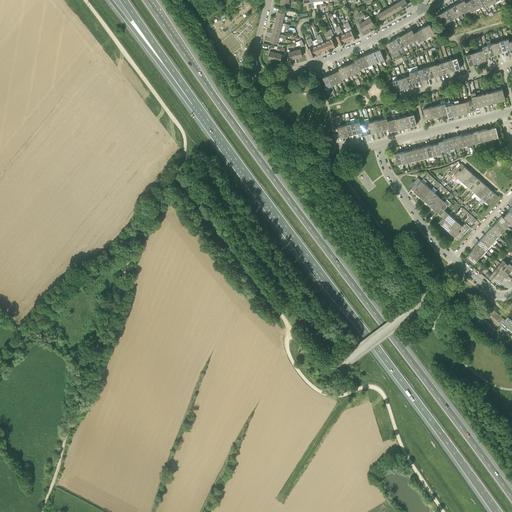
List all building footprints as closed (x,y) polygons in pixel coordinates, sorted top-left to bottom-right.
[(349,8),(345,0),(343,0),(342,1),(344,6),(345,6),(347,13),(351,12),(349,7),(349,8)] [(470,9),(466,2),(464,0),(463,0),(460,2),(465,11),(470,9)] [(475,9),(469,0),(466,2),(470,9),(471,12),(475,9)] [(479,7),(474,0),(469,0),(475,9),(479,7)] [(403,7),(399,1),(394,4),(397,10),(403,7)] [(465,11),(460,2),(456,4),(462,13),(465,11)] [(397,10),(394,4),(388,8),(392,14),(397,10)] [(462,13),(456,4),(452,6),(458,16),(462,13)] [(458,16),(452,6),(448,8),(454,18),(458,16)] [(392,14),(388,8),(383,11),(387,17),(392,14)] [(454,18),(448,8),(444,11),(450,20),(454,18)] [(284,19),(287,20),(288,17),(285,17),(285,13),(278,11),(277,17),(284,19)] [(387,17),(383,11),(378,14),(381,20),(387,17)] [(450,20),(444,11),(441,13),(446,22),(450,20)] [(446,22),(441,13),(436,15),(442,25),(446,22)] [(370,17),(365,21),(369,27),(374,24),(370,17)] [(353,38),(346,23),(345,20),(343,21),(345,25),(346,28),(344,29),(345,33),(348,40),(353,38)] [(369,27),(365,21),(359,24),(363,30),(369,27)] [(346,23),(353,38),(353,39),(357,37),(354,29),(352,30),(351,26),(350,26),(348,22),(346,23)] [(426,26),(431,35),(435,33),(430,23),(426,26)] [(348,40),(345,33),(343,33),(342,30),(341,30),(340,27),(339,24),(337,25),(337,26),(344,42),(348,40)] [(344,42),(337,26),(335,27),(337,32),(338,36),(336,36),(339,44),(344,42)] [(422,28),(427,37),(431,35),(426,26),(422,28)] [(418,30),(423,40),(427,37),(422,28),(418,30)] [(281,31),(274,29),(272,35),(279,37),(283,38),(286,39),(287,36),(287,35),(280,34),(281,31)] [(408,31),(413,41),(417,38),(414,32),(412,29),(408,31)] [(326,31),(333,47),(338,45),(334,37),(332,38),(331,34),(331,35),(329,30),(326,31)] [(414,32),(417,38),(419,42),(423,40),(418,30),(414,32)] [(333,47),(326,31),(324,32),(326,36),(326,37),(327,40),(325,41),(329,48),(333,47)] [(404,33),(409,43),(413,41),(408,31),(404,33)] [(400,35),(405,45),(409,43),(404,33),(400,35)] [(320,52),(317,45),(315,46),(313,42),(312,39),(310,34),(308,35),(309,38),(316,54),(320,52)] [(329,48),(325,41),(323,42),(322,38),(320,35),(320,34),(318,35),(324,50),(329,48)] [(279,37),(272,35),(271,42),(278,43),(279,37)] [(324,50),(318,35),(316,36),(318,40),(317,40),(319,44),(317,45),(320,52),(324,50)] [(396,38),(401,47),(405,45),(400,35),(396,38)] [(316,54),(309,38),(307,39),(307,41),(309,44),(308,44),(310,48),(308,48),(311,56),(316,54)] [(392,40),(397,50),(401,47),(396,38),(392,40)] [(397,50),(392,40),(388,42),(393,52),(397,50)] [(376,50),(380,60),(384,58),(380,48),(376,50)] [(372,52),(376,62),(380,60),(376,50),(372,52)] [(368,54),(372,63),(376,62),(372,52),(368,54)] [(363,55),(367,65),(372,63),(368,54),(363,55)] [(359,57),(363,67),(367,65),(363,55),(359,57)] [(355,61),(359,69),(363,67),(359,57),(355,59),(355,61)] [(352,62),(356,73),(360,71),(359,69),(355,61),(352,62)] [(347,64),(352,74),(356,73),(352,62),(347,64)] [(343,66),(348,76),(352,74),(347,64),(343,66)] [(430,77),(427,66),(427,67),(426,65),(422,66),(423,68),(426,78),(430,77)] [(340,70),(343,78),(348,76),(343,66),(339,68),(340,70)] [(335,72),(340,82),(344,80),(343,78),(340,70),(335,72)] [(331,73),(336,83),(340,82),(335,72),(331,73)] [(327,75),(331,85),(336,83),(331,73),(327,75)] [(410,87),(406,76),(405,74),(401,76),(402,77),(405,88),(410,87)] [(333,88),(331,85),(327,75),(323,77),(324,79),(321,81),(325,88),(327,87),(328,90),(333,88)] [(451,171),(454,175),(458,171),(459,172),(465,166),(461,163),(457,168),(455,166),(451,171)] [(458,171),(454,175),(458,178),(461,174),(463,175),(468,169),(465,166),(459,172),(458,171)] [(461,174),(458,178),(461,181),(465,177),(466,178),(471,172),(468,169),(463,175),(461,174)] [(465,177),(461,181),(464,184),(468,179),(470,181),(475,175),(471,172),(466,178),(465,177)] [(468,179),(464,184),(468,186),(471,182),(473,184),(478,178),(475,175),(470,181),(468,179)] [(411,189),(414,192),(418,187),(417,186),(421,180),(418,177),(413,182),(415,184),(411,189)] [(471,182),(468,186),(471,189),(475,185),(476,187),(481,181),(478,178),(473,184),(471,182)] [(418,187),(414,192),(418,195),(422,190),(420,189),(425,183),(421,180),(417,186),(418,187)] [(475,185),(471,189),(474,192),(478,188),(480,190),(485,184),(481,181),(476,187),(475,185)] [(422,190),(418,195),(421,198),(425,193),(423,192),(428,186),(425,183),(420,189),(422,190)] [(478,188),(474,192),(478,195),(481,191),(483,193),(488,187),(485,184),(480,190),(478,188)] [(425,193),(421,198),(424,201),(428,196),(427,195),(431,189),(428,186),(423,192),(425,193)] [(481,191),(478,195),(481,198),(485,194),(486,196),(492,190),(488,187),(483,193),(481,191)] [(428,196),(424,201),(428,204),(432,199),(430,198),(435,192),(431,189),(427,195),(428,196)] [(485,194),(481,198),(485,201),(488,197),(490,199),(495,193),(492,190),(486,196),(485,194)] [(432,199),(428,204),(431,207),(435,202),(434,201),(438,195),(435,192),(430,198),(432,199)] [(488,197),(485,201),(488,205),(492,200),(494,201),(499,196),(495,193),(490,199),(488,197)] [(435,202),(431,207),(434,210),(439,205),(437,204),(441,199),(438,195),(434,201),(435,202)] [(439,205),(434,210),(438,213),(442,208),(440,207),(445,202),(441,199),(437,204),(439,205)] [(442,208),(438,213),(441,216),(446,211),(444,209),(450,202),(447,199),(445,202),(440,207),(442,208)] [(446,211),(441,216),(443,217),(438,222),(442,225),(446,220),(445,218),(449,214),(446,211)] [(510,222),(511,224),(511,222),(511,217),(506,213),(503,216),(510,222)] [(446,220),(442,225),(445,228),(450,223),(448,221),(452,217),(449,214),(445,218),(446,220)] [(507,226),(510,222),(503,216),(502,215),(499,219),(507,226)] [(450,223),(445,228),(449,231),(453,226),(452,224),(456,220),(452,217),(448,221),(450,223)] [(496,222),(504,229),(507,226),(499,219),(496,222)] [(453,226),(449,231),(452,234),(457,229),(455,227),(459,223),(456,220),(452,224),(453,226)] [(493,225),(501,233),(504,229),(496,222),(493,225)] [(457,229),(452,234),(455,237),(460,232),(458,230),(462,226),(459,223),(455,227),(457,229)] [(460,232),(455,237),(459,240),(469,228),(464,224),(462,226),(458,230),(460,232)] [(490,229),(498,236),(501,233),(493,225),(490,229)] [(487,232),(495,239),(498,236),(490,229),(487,232)] [(484,236),(492,243),(495,239),(487,232),(484,236)] [(481,239),(489,246),(492,243),(484,236),(481,239)] [(478,242),(486,249),(489,246),(481,239),(478,242)] [(475,246),(483,253),(486,249),(478,242),(475,246)] [(472,249),(480,256),(483,253),(475,246),(472,249)] [(469,252),(477,260),(480,256),(472,249),(469,252)] [(477,260),(469,252),(466,256),(474,263),(477,260)] [(511,268),(511,263),(509,262),(508,263),(503,259),(500,263),(505,267),(507,265),(511,269),(511,268)] [(505,267),(500,263),(497,266),(502,270),(504,269),(509,273),(511,269),(507,265),(505,267)] [(504,269),(502,270),(497,266),(494,270),(499,274),(501,272),(506,276),(509,273),(504,269)] [(499,274),(494,270),(491,273),(496,277),(498,276),(503,280),(506,276),(501,272),(499,274)] [(496,277),(491,273),(488,277),(494,281),(495,279),(500,283),(503,280),(498,276),(496,277)] [(511,320),(508,317),(505,320),(503,318),(499,322),(501,324),(503,322),(511,330),(511,320)]
